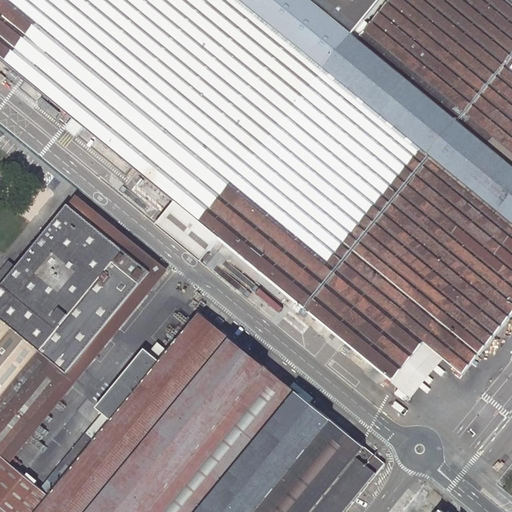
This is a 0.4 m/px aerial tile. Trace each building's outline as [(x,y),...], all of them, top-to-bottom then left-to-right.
[(511,0),(0,0),(0,58),(74,119),(69,125),(79,133),(84,127),(175,202),(157,224),(201,261),(220,239),(394,380),(424,343),(463,375),(511,314),(511,0)] [(151,273),(1,455),(11,464),(170,270),(78,196),(69,206),(151,273)] [(0,457),(1,455),(151,273),(69,206),(18,268),(10,261),(0,273),(0,457)] [(39,511),(345,511),(386,464),(311,402),(314,398),(296,384),(293,388),(202,314),(161,364),(144,350),(96,408),(113,422),(52,497),(39,511)] [(39,511),(52,497),(11,464),(1,455),(0,457),(0,504),(9,511),(39,511)] [(444,511),(419,492),(402,511),(444,511)]
